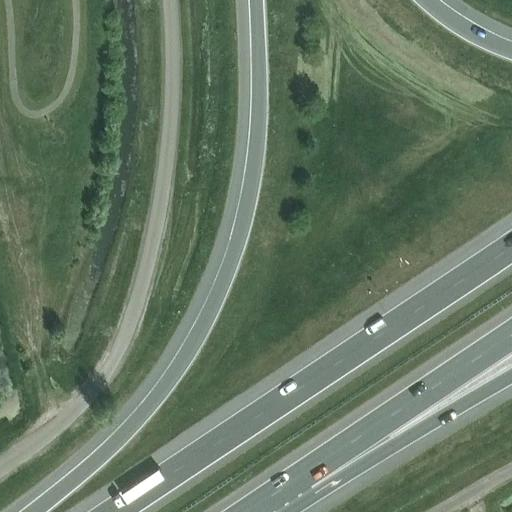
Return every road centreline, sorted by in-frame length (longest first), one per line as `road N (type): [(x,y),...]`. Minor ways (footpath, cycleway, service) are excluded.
road 1 (motorway): [(255,0),(253,168),(221,287),(143,411),(32,511)]
road 2 (unclassified): [(0,467),(94,388),(132,316),(167,155),(169,0)]
road 3 (motorway): [(511,246),(114,511)]
road 4 (motorway): [(298,479),(511,335)]
road 5 (motorway): [(298,479),(511,375)]
